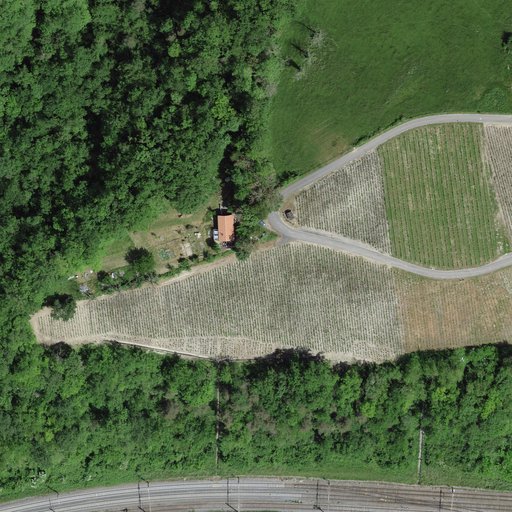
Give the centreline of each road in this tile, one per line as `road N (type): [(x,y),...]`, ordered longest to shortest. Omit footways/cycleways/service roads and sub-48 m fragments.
road 1 (track): [(511,119),(405,127),(283,194),(272,210)]
road 2 (track): [(272,210),(290,232),(423,272),(465,274),(511,260)]
road 3 (track): [(281,0),(248,88),(255,171),(272,210)]
